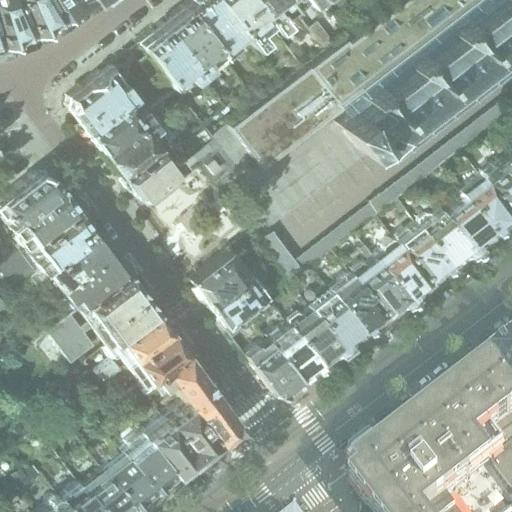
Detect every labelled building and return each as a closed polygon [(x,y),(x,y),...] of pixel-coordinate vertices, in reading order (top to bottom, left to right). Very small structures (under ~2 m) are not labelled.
[(26,32),(12,0),(0,0),(0,41),(12,38),(12,37),(26,32)] [(58,16),(48,0),(12,0),(26,32),(43,24),(56,16),(57,17),(58,16)] [(48,0),(58,16),(64,12),(65,12),(66,12),(66,11),(71,8),(71,9),(81,0),(48,0)] [(189,0),(181,6),(210,46),(218,55),(241,37),(212,0),(188,0),(189,0)] [(212,0),(241,37),(248,46),(257,38),(254,35),(267,25),(248,0),(212,0)] [(278,88),(227,127),(259,168),(337,109),(343,117),(334,124),(351,147),(366,136),(373,146),(475,68),(478,66),(508,43),(511,39),(511,0),(399,0),(344,42),(342,39),(326,51),(278,88)] [(289,8),(283,0),(248,0),(267,25),(270,29),(280,21),(277,17),(289,8)] [(210,46),(181,6),(158,24),(194,71),(203,65),(206,68),(219,58),(218,55),(210,46)] [(343,32),(351,26),(347,22),(341,22),(338,24),(343,32)] [(194,71),(158,24),(135,42),(144,54),(157,71),(173,92),(187,82),(188,82),(195,92),(204,85),(194,71)] [(322,47),(327,43),(325,40),(319,40),(316,42),(321,49),(323,48),(322,47)] [(157,71),(144,54),(134,62),(147,79),(157,71)] [(63,107),(80,129),(125,96),(115,82),(117,80),(105,64),(104,65),(105,65),(98,70),(79,84),(80,85),(65,96),(64,96),(63,107)] [(96,152),(147,114),(138,103),(133,107),(125,96),(80,129),(96,151),(95,151),(96,152)] [(112,172),(157,139),(148,126),(153,122),(147,114),(96,152),(112,172)] [(170,159),(156,140),(157,139),(112,172),(130,196),(207,138),(198,126),(177,142),(180,145),(171,152),(174,156),(170,159)] [(511,139),(508,143),(507,148),(506,149),(501,144),(499,145),(496,142),(490,147),(491,148),(497,156),(511,175),(511,139)] [(468,155),(462,147),(458,150),(464,158),(468,155)] [(511,175),(497,156),(489,163),(486,162),(476,170),(475,173),(506,213),(506,214),(511,209),(511,175)] [(211,176),(219,170),(211,160),(203,166),(211,176)] [(0,221),(1,223),(52,186),(51,185),(42,173),(31,172),(31,171),(0,195),(0,221)] [(506,213),(475,173),(458,186),(447,172),(443,175),(454,189),(485,229),(506,213)] [(18,246),(68,209),(68,208),(52,186),(1,223),(0,224),(0,227),(6,236),(9,234),(18,246)] [(485,229),(454,189),(448,188),(442,193),(441,199),(434,205),(464,247),(472,240),(471,240),(485,229)] [(394,198),(388,203),(397,215),(402,211),(403,210),(394,198)] [(464,247),(434,205),(427,198),(423,201),(429,209),(425,212),(419,211),(412,216),(411,222),(442,263),(456,252),(456,253),(464,247)] [(68,209),(18,246),(15,248),(0,259),(0,280),(7,289),(25,275),(27,277),(85,232),(84,231),(68,209)] [(442,263),(411,222),(404,228),(400,227),(390,234),(390,238),(421,279),(422,278),(421,278),(442,263)] [(55,288),(101,253),(85,232),(27,277),(42,297),(54,287),(55,288)] [(421,279),(390,238),(386,238),(377,245),(377,249),(369,255),(361,245),(398,297),(407,290),(421,279)] [(398,297),(361,245),(357,248),(364,259),(360,262),(355,260),(346,267),(345,271),(377,313),(392,301),(392,302),(398,297)] [(202,303),(250,265),(247,261),(239,267),(235,262),(230,266),(220,252),(191,275),(185,279),(196,294),(202,303)] [(69,308),(115,273),(101,253),(55,288),(69,308)] [(240,310),(260,295),(257,291),(258,286),(254,280),(249,280),(246,276),(254,270),(250,265),(202,303),(207,310),(219,325),(218,325),(227,337),(248,320),(240,310)] [(107,342),(148,311),(119,271),(115,273),(69,308),(45,327),(40,330),(65,362),(85,347),(78,338),(84,332),(82,329),(92,322),(107,342)] [(377,313),(345,271),(327,284),(321,275),(316,278),(324,288),(356,328),(376,313),(377,313)] [(356,328),(324,288),(308,301),(302,294),(299,296),(335,345),(343,339),(342,339),(356,328)] [(335,345),(299,296),(293,300),(299,308),(295,311),(291,309),(282,316),(282,322),(313,361),(326,351),(327,352),(335,345)] [(121,365),(164,332),(163,330),(162,330),(157,322),(148,311),(107,342),(99,349),(107,359),(114,355),(121,365)] [(313,361),(282,322),(274,328),(271,327),(261,334),(261,337),(262,338),(292,377),(313,361)] [(143,382),(180,353),(178,351),(178,352),(168,338),(164,332),(121,365),(135,384),(141,379),(143,382)] [(292,377),(262,338),(253,345),(256,349),(243,358),(244,360),(265,389),(276,391),(293,378),(292,377)] [(511,345),(489,364),(511,393),(511,345)] [(143,396),(164,380),(178,398),(183,404),(205,388),(203,385),(198,378),(180,353),(143,382),(141,379),(135,384),(113,401),(120,410),(122,412),(137,401),(143,396)] [(97,380),(114,368),(107,359),(90,372),(93,376),(97,380)] [(93,376),(90,372),(81,360),(64,372),(77,389),(93,376)] [(511,511),(511,393),(489,364),(486,365),(487,366),(375,453),(374,454),(370,449),(348,465),(347,473),(352,480),(347,484),(349,486),(362,502),(360,503),(362,506),(365,504),(366,504),(365,504),(366,505),(367,506),(367,507),(370,511),(511,511)] [(10,385),(0,372),(0,393),(10,385)] [(227,418),(205,388),(183,404),(210,441),(211,441),(219,436),(218,435),(226,430),(227,418)] [(111,417),(103,406),(97,398),(85,408),(98,426),(107,419),(111,417)] [(210,441),(183,404),(178,398),(156,415),(189,458),(198,451),(197,451),(210,441)] [(120,410),(113,401),(111,399),(103,406),(111,417),(120,410)] [(189,458),(156,415),(136,431),(168,473),(182,463),(189,458)] [(168,473),(136,431),(123,440),(107,419),(98,426),(111,444),(116,440),(121,447),(117,451),(147,490),(148,489),(148,490),(155,485),(154,484),(169,473),(168,473)] [(147,490),(117,451),(110,449),(105,454),(104,461),(97,466),(126,506),(127,505),(127,506),(134,501),(133,501),(147,490)] [(67,461),(61,454),(56,458),(62,466),(67,461)] [(118,511),(126,506),(97,466),(76,483),(79,488),(97,511),(118,511)] [(97,511),(79,488),(61,503),(67,511),(97,511)] [(67,511),(61,503),(55,494),(53,495),(48,494),(43,498),(43,503),(33,510),(34,511),(67,511)]
